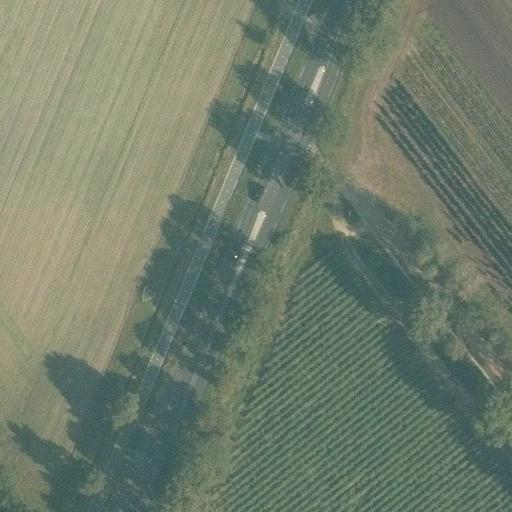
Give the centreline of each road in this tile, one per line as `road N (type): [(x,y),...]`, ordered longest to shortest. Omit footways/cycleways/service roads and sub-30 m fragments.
road 1 (primary): [(138,511),(233,283)]
road 2 (track): [(511,380),(361,202)]
road 3 (primary): [(279,145),(239,243),(233,283)]
road 4 (primary): [(233,283),(257,249),(297,156)]
road 5 (primary): [(297,156),(338,27)]
road 6 (primary): [(338,27),(310,66),(279,145)]
